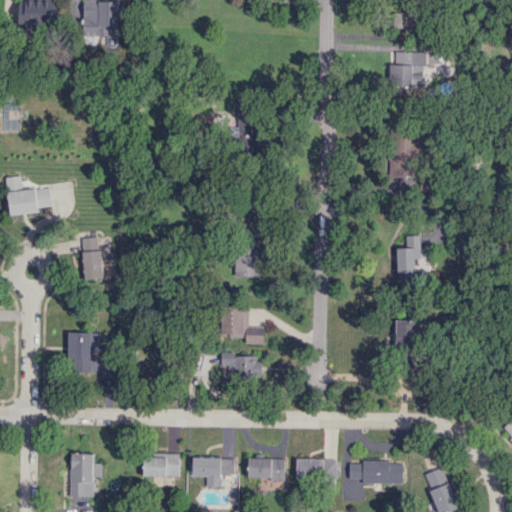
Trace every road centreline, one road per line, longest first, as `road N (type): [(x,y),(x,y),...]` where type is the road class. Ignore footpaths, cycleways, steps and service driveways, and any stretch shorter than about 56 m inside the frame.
road 1 (residential): [(494,511),(474,449),(453,431),(422,422),(0,414)]
road 2 (residential): [(319,402),(325,0)]
road 3 (residential): [(29,288),(43,277),(43,261),(24,255),(13,274),(29,288),(27,415)]
